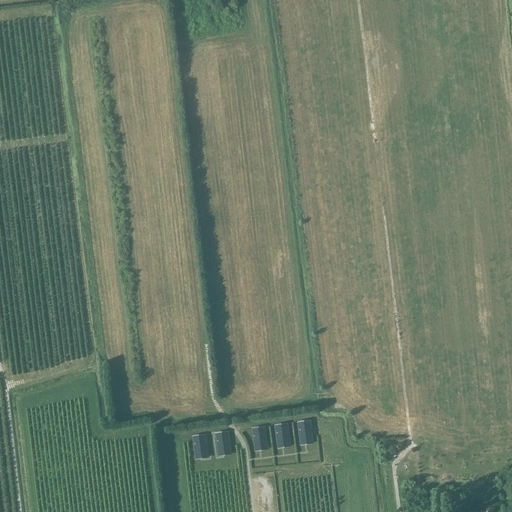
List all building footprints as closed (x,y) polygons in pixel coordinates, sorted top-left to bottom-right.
[(310,422),(298,424),(301,442),(312,440),(310,422)] [(287,425),(276,427),(278,445),(289,443),(287,425)] [(265,428),(253,430),(255,448),(267,446),(265,428)] [(228,433),(216,434),(219,452),(230,451),(228,433)] [(205,436),(193,437),(196,455),(207,454),(207,453),(205,436)]
